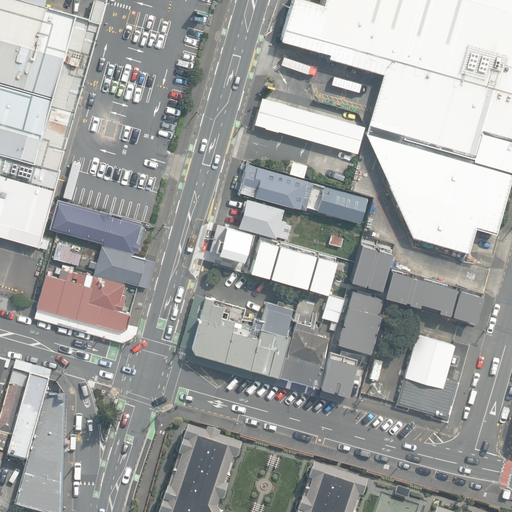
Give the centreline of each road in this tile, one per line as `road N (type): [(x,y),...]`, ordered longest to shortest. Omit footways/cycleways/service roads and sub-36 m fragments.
road 1 (secondary): [(254,0),(148,374)]
road 2 (tertiary): [(471,465),(148,374)]
road 3 (secondary): [(93,511),(86,398),(72,354)]
road 4 (residential): [(511,319),(471,465)]
road 5 (secondary): [(148,374),(109,511)]
